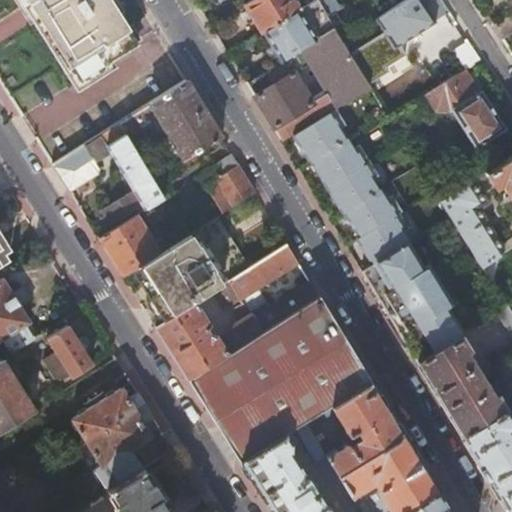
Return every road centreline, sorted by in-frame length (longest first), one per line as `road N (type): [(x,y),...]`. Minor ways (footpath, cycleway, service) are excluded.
road 1 (residential): [(169,0),(480,511)]
road 2 (residential): [(238,511),(0,133)]
